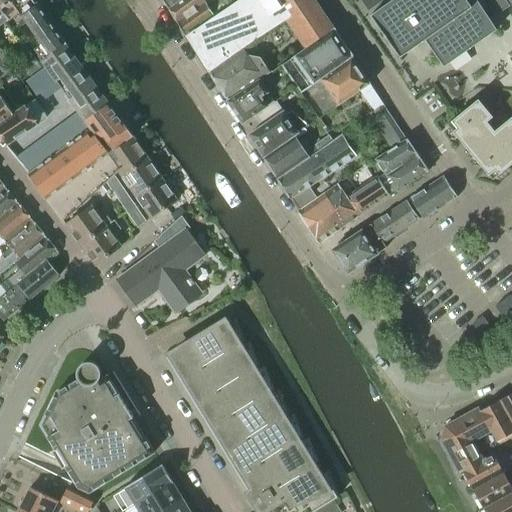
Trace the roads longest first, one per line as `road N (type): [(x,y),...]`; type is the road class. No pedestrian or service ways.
road 1 (residential): [(313,256),(143,0)]
road 2 (residential): [(230,511),(100,298)]
road 3 (residential): [(446,167),(332,0)]
road 4 (residential): [(0,433),(42,345),(100,298)]
road 5 (residential): [(100,298),(0,164)]
road 6 (residential): [(340,299),(480,211)]
road 7 (residential): [(313,256),(446,167)]
road 8 (residential): [(425,392),(403,388),(340,299)]
